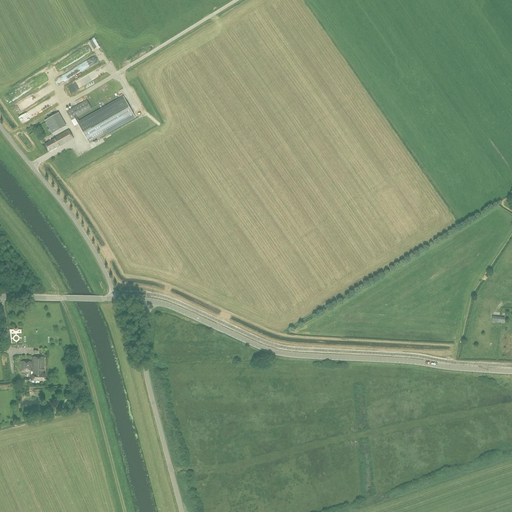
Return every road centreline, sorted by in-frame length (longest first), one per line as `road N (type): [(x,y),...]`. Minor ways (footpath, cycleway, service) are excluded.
road 1 (tertiary): [(511,372),(285,355),(148,301)]
road 2 (unclassified): [(182,511),(147,382),(148,301)]
road 3 (unclassified): [(114,299),(94,250),(0,125)]
